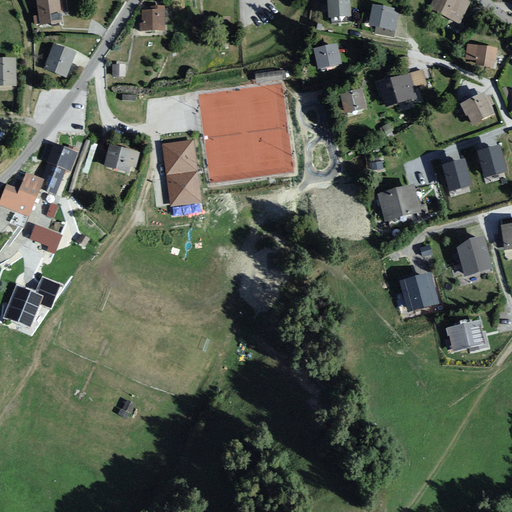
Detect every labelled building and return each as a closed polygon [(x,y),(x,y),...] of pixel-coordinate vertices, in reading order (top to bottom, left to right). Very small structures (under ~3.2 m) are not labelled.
[(59,0),(41,0),(35,1),(39,28),(63,25),(59,0)] [(349,0),(326,0),(327,22),(351,22),(349,0)] [(470,3),(463,0),(432,0),(427,11),(459,26),(470,3)] [(399,12),(372,6),(368,29),(395,35),(399,12)] [(137,34),(165,33),(163,7),(136,8),(137,34)] [(76,53),(53,45),(43,72),(65,80),(76,53)] [(338,46),(313,52),(318,75),(343,70),(338,46)] [(498,50),(466,46),(464,61),(475,62),(475,66),(496,70),(498,50)] [(16,61),(0,60),(0,89),(16,89),(16,61)] [(127,64),(113,64),(112,78),(126,79),(127,64)] [(396,79),(378,85),(386,110),(416,100),(408,75),(396,79)] [(361,91),(338,96),(343,117),(366,112),(361,91)] [(485,95),(460,106),(466,119),(467,119),(471,128),(496,117),(492,108),(495,106),(490,96),(486,98),(485,95)] [(193,142),(161,145),(167,208),(199,205),(193,142)] [(77,155),(54,145),(40,182),(45,183),(42,192),(56,199),(77,155)] [(140,155),(109,147),(103,171),(134,179),(140,155)] [(499,147),(478,152),(485,176),(506,170),(499,147)] [(464,160),(444,165),(450,189),(470,183),(464,160)] [(7,188),(0,204),(0,208),(29,221),(42,192),(45,183),(40,182),(26,176),(19,193),(7,188)] [(413,186),(377,196),(385,226),(422,216),(413,186)] [(275,195),(254,199),(256,210),(277,206),(275,195)] [(57,208),(51,205),(47,213),(53,216),(57,208)] [(62,236),(37,226),(32,237),(50,245),(47,251),(55,254),(62,236)] [(511,226),(500,228),(504,253),(511,252),(511,226)] [(81,237),(76,244),(83,249),(88,242),(81,237)] [(456,247),(465,280),(494,272),(485,239),(456,247)] [(264,261),(261,279),(277,282),(280,264),(264,261)] [(418,278),(402,282),(409,309),(437,302),(431,275),(418,278)] [(36,295),(17,287),(6,315),(29,325),(39,303),(51,308),(60,286),(43,279),(36,295)] [(478,322),(447,329),(453,356),(485,349),(478,322)]
